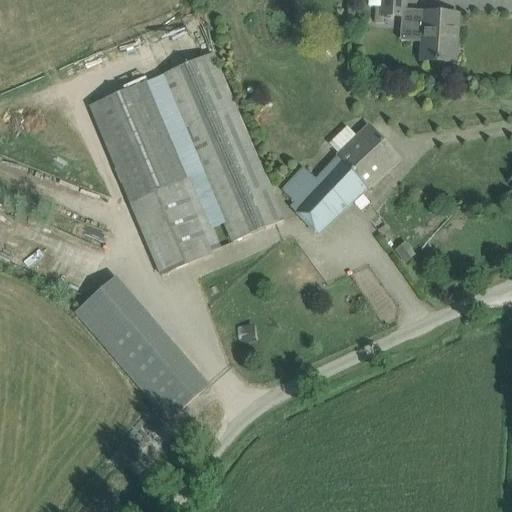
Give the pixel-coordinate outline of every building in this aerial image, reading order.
[(368,0),(368,7),(376,8),(375,23),(384,24),(384,17),(402,18),(404,18),(404,12),(405,0),(368,0)] [(402,18),(400,43),(422,44),(421,62),(435,63),(455,64),(458,16),(439,15),(425,14),(404,12),(404,18),(402,18)] [(162,77),(233,243),(285,221),(214,55),(162,77)] [(161,277),(197,262),(222,251),(148,84),(91,107),(128,193),(154,258),(161,277)] [(400,161),(386,146),(367,127),(357,138),(347,128),(329,145),(339,156),(317,180),(303,168),(282,190),(296,203),(293,207),(321,235),(341,216),(400,161)] [(405,243),(395,251),(406,264),(416,256),(405,243)] [(169,422),(208,388),(144,313),(116,280),(76,314),(104,346),(169,422)]
